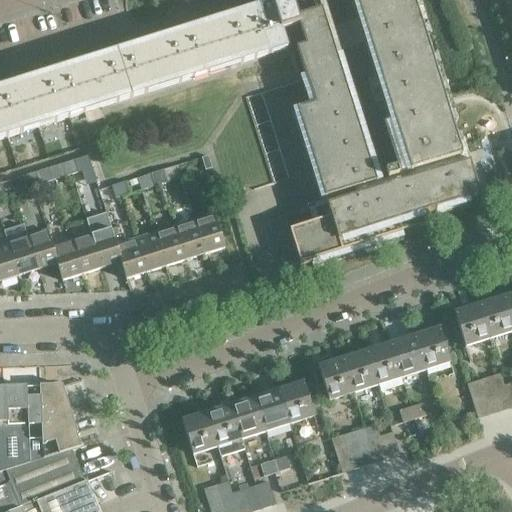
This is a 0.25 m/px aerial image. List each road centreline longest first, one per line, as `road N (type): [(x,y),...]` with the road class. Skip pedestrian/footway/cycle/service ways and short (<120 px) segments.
road 1 (residential): [(128,388),(511,236)]
road 2 (unclassified): [(128,388),(110,337),(82,327),(0,332)]
road 3 (residential): [(355,511),(507,451)]
road 4 (unclassified): [(165,511),(128,388)]
